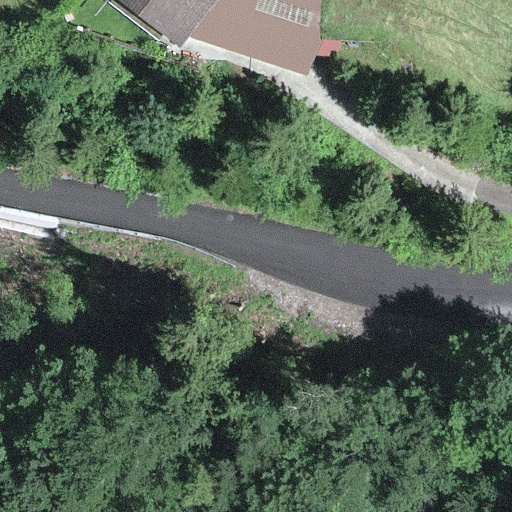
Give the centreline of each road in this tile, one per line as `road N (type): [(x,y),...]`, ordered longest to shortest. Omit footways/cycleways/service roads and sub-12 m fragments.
road 1 (unclassified): [(511,284),(0,184)]
road 2 (track): [(211,53),(300,83),(430,170),(511,202)]
